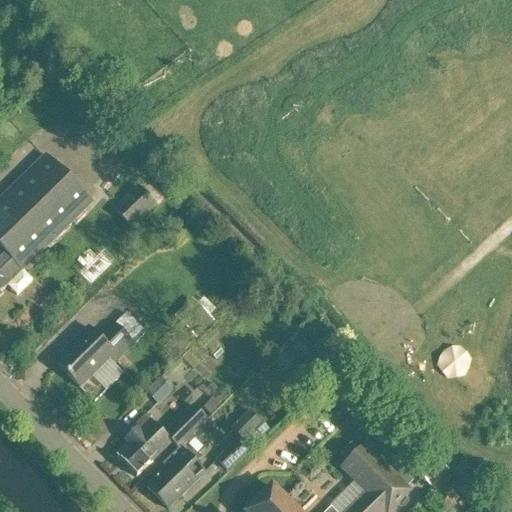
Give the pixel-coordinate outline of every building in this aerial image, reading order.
[(92,206),(45,158),(0,201),(0,296),(7,289),(17,299),(32,284),(22,274),(92,206)] [(136,190),(114,210),(132,229),(154,209),(136,190)] [(174,320),(194,341),(212,324),(192,303),(174,320)] [(113,366),(133,347),(145,335),(126,316),(99,343),(88,331),(76,343),(77,344),(55,367),(79,391),(109,362),(113,366)] [(184,354),(173,343),(163,353),(170,361),(174,364),(184,354)] [(159,409),(173,394),(159,381),(145,394),(159,409)] [(211,402),(202,411),(210,419),(220,409),(218,408),(212,401),(211,402)] [(171,446),(176,451),(205,423),(192,410),(163,438),(151,426),(152,425),(145,419),(133,430),(136,432),(124,444),(128,447),(115,460),(136,481),(171,446)] [(238,440),(215,463),(227,476),(269,434),(266,431),(251,416),(249,414),(230,433),(233,435),(238,440)] [(205,423),(176,451),(177,453),(162,468),(165,471),(145,490),(166,511),(168,511),(205,477),(195,467),(201,461),(198,458),(204,451),(192,438),(206,424),(205,423)] [(392,511),(411,494),(364,447),(340,471),(365,497),(349,511),(330,511),(328,511),(392,511)] [(432,459),(415,475),(431,491),(448,474),(432,459)] [(462,480),(453,489),(472,510),(482,501),(462,480)] [(291,511),(271,490),(248,511),(291,511)]
